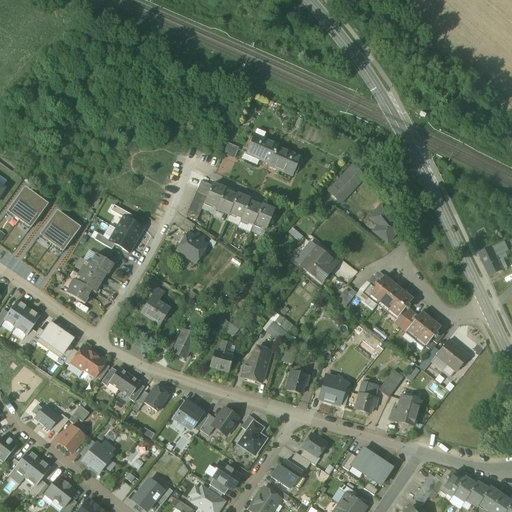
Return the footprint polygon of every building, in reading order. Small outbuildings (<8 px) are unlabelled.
[(257,130),(254,136),(263,140),(265,134),(257,130)] [(254,136),(246,154),(260,160),(265,162),(269,164),(268,166),(269,166),(277,146),(263,140),(254,136)] [(233,146),(228,144),(223,155),(229,157),(233,146)] [(239,148),(233,146),(229,157),(234,159),(239,148)] [(300,158),(277,148),(278,146),(277,146),(269,166),(273,168),(292,176),(300,158)] [(260,160),(246,154),(244,153),(241,159),(257,166),(260,160)] [(328,191),(341,204),(365,178),(352,166),(328,191)] [(212,186),(201,181),(198,188),(209,192),(212,186)] [(225,191),(212,185),(209,192),(206,199),(204,203),(216,208),(217,208),(224,192),(225,191)] [(209,192),(198,188),(195,194),(206,199),(209,192)] [(19,220),(36,197),(26,190),(22,196),(21,194),(8,212),(19,220)] [(224,192),(217,208),(216,208),(216,210),(228,216),(229,214),(236,197),(224,192)] [(206,199),(195,194),(193,200),(204,204),(204,203),(206,199)] [(249,201),(237,195),(236,197),(229,214),(241,219),(248,203),(249,201)] [(46,204),(36,197),(19,220),(30,229),(43,211),(42,210),(46,204)] [(204,204),(193,200),(191,205),(201,210),(204,204)] [(248,203),(241,219),(240,221),(253,226),(254,224),(261,208),(260,208),(248,203)] [(201,210),(191,205),(188,211),(199,215),(201,210)] [(274,211),(261,205),(260,208),(261,208),(254,224),(266,230),(274,211)] [(132,216),(114,206),(111,212),(123,219),(123,218),(129,221),(132,216)] [(398,230),(386,220),(391,213),(381,206),(371,219),(379,226),(374,233),(387,244),(398,230)] [(199,215),(188,211),(186,217),(196,221),(199,215)] [(51,249),(69,224),(57,216),(39,241),(51,249)] [(129,221),(123,218),(123,219),(116,230),(135,242),(143,230),(129,221)] [(185,219),(179,229),(188,235),(194,225),(185,219)] [(81,232),(69,224),(51,249),(63,258),(81,232)] [(135,242),(116,230),(110,242),(109,242),(115,245),(128,254),(135,242)] [(110,242),(98,234),(94,240),(112,251),(115,245),(109,242),(110,242)] [(206,247),(188,235),(186,238),(183,236),(181,237),(178,242),(178,244),(181,246),(177,252),(188,259),(189,258),(195,262),(200,255),(201,256),(206,247)] [(504,242),(479,254),(490,277),(503,271),(496,257),(508,251),(504,242)] [(328,258),(312,245),(307,251),(311,255),(301,267),(321,283),(331,271),(323,264),(328,258)] [(114,260),(104,254),(101,259),(111,265),(114,260)] [(101,259),(96,255),(90,265),(107,275),(113,266),(111,265),(101,259)] [(90,265),(85,262),(80,272),(101,284),(103,281),(104,281),(107,275),(90,265)] [(101,284),(80,272),(74,281),(91,291),(96,294),(99,289),(98,288),(101,284)] [(374,289),(369,296),(378,303),(393,285),(384,277),(374,289)] [(74,281),(73,281),(73,282),(74,282),(70,290),(68,289),(65,294),(84,305),(90,296),(88,295),(91,291),(74,281)] [(369,285),(362,294),(367,299),(369,296),(374,289),(369,285)] [(393,285),(378,303),(388,311),(403,292),(393,285)] [(163,294),(153,287),(149,294),(152,296),(141,313),(160,326),(169,311),(157,303),(163,294)] [(403,292),(388,311),(398,319),(406,308),(412,300),(403,292)] [(348,294),(340,305),(344,309),(353,298),(348,294)] [(28,309),(17,301),(8,314),(3,321),(4,322),(15,329),(28,309)] [(406,308),(398,319),(394,324),(399,328),(412,312),(406,308)] [(40,317),(28,309),(15,329),(26,337),(31,330),(40,317)] [(412,312),(399,328),(405,333),(406,331),(417,317),(412,312)] [(417,317),(406,331),(416,339),(431,320),(421,313),(417,317)] [(236,317),(223,331),(231,338),(244,325),(236,317)] [(431,320),(416,339),(426,347),(441,328),(431,320)] [(287,322),(281,330),(286,334),(292,326),(287,322)] [(281,330),(273,323),(266,333),(274,339),(280,332),(284,336),(286,334),(281,330)] [(62,332),(50,324),(38,342),(49,350),(62,332)] [(31,330),(26,337),(20,345),(26,348),(36,334),(31,330)] [(183,331),(172,354),(185,360),(196,337),(183,331)] [(73,340),(62,332),(49,350),(61,358),(73,340)] [(280,332),(274,339),(279,343),(284,336),(280,332)] [(439,332),(432,341),(437,345),(444,336),(439,332)] [(169,340),(165,350),(170,353),(175,342),(169,340)] [(469,357),(449,341),(439,353),(435,357),(436,357),(431,363),(450,377),(454,372),(455,373),(469,357)] [(231,345),(221,342),(218,353),(228,356),(231,345)] [(78,354),(71,364),(82,372),(94,355),(83,347),(78,354)] [(255,356),(252,356),(249,365),(245,364),(241,378),(261,384),(270,353),(257,349),(255,356)] [(433,349),(425,359),(431,363),(436,357),(435,357),(439,353),(433,349)] [(73,350),(64,364),(69,367),(71,364),(78,354),(73,350)] [(218,353),(214,352),(210,368),(227,373),(232,357),(228,356),(218,353)] [(294,356),(286,354),(284,362),(292,365),(294,356)] [(94,355),(82,372),(94,380),(106,363),(94,355)] [(414,368),(407,378),(411,381),(418,371),(414,368)] [(111,369),(101,384),(106,387),(109,384),(108,384),(116,372),(111,369)] [(129,376),(118,369),(116,372),(108,384),(109,384),(119,391),(129,376)] [(392,372),(379,390),(389,397),(402,380),(392,372)] [(306,377),(291,373),(286,390),(301,395),(306,377)] [(140,384),(129,376),(119,391),(129,398),(130,399),(139,385),(140,384)] [(335,379),(326,377),(319,400),(339,406),(344,389),(347,386),(342,381),(343,381),(337,376),(335,379)] [(441,398),(446,393),(433,381),(428,387),(441,398)] [(367,385),(362,383),(355,410),(370,414),(377,388),(367,385)] [(139,385),(130,399),(129,398),(128,399),(134,403),(144,388),(139,385)] [(168,397),(155,387),(149,396),(143,403),(157,413),(168,397)] [(144,392),(134,407),(138,410),(143,403),(149,396),(144,392)] [(420,404),(401,399),(394,421),(413,427),(420,404)] [(185,402),(173,420),(190,432),(202,416),(195,411),(196,409),(185,402)] [(60,419),(44,407),(42,410),(37,406),(31,413),(36,417),(34,420),(38,423),(38,424),(43,428),(44,427),(49,432),(60,419)] [(79,407),(68,421),(74,425),(78,420),(82,423),(89,414),(79,407)] [(237,419),(224,410),(216,421),(212,427),(214,429),(225,436),(237,419)] [(210,416),(199,431),(208,437),(214,429),(212,427),(216,421),(210,416)] [(248,417),(240,428),(246,432),(253,422),(253,423),(255,421),(248,417)] [(246,432),(239,443),(239,447),(245,450),(248,449),(249,449),(256,454),(266,440),(259,435),(263,429),(253,423),(253,422),(246,432)] [(84,438),(71,427),(58,443),(71,454),(79,444),(81,444),(84,439),(84,438)] [(326,445),(311,435),(302,449),(317,459),(326,445)] [(3,436),(0,440),(0,460),(3,463),(16,447),(12,443),(12,442),(8,439),(8,440),(3,436)] [(80,463),(97,476),(113,457),(111,455),(114,451),(104,443),(101,447),(96,443),(94,446),(90,442),(80,454),(84,458),(80,463)] [(375,457),(360,447),(348,465),(363,475),(375,457)] [(19,464),(13,470),(14,471),(24,479),(39,460),(28,451),(19,464)] [(291,460),(308,467),(311,461),(294,454),(291,460)] [(390,467),(375,457),(363,475),(378,485),(390,467)] [(138,469),(142,464),(136,459),(132,465),(138,469)] [(14,460),(3,474),(8,478),(14,471),(13,470),(19,464),(14,460)] [(39,460),(24,479),(35,487),(35,488),(41,481),(50,469),(39,460)] [(282,461),(270,478),(290,491),(301,473),(282,461)] [(230,492),(240,476),(220,463),(210,478),(230,492)] [(445,485),(441,490),(453,498),(455,495),(454,495),(464,481),(453,474),(445,485)] [(440,482),(430,475),(426,481),(436,487),(440,482)] [(476,486),(465,479),(464,481),(454,495),(455,495),(466,503),(467,500),(476,486)] [(57,480),(46,494),(63,507),(64,508),(71,499),(75,494),(68,489),(69,487),(65,484),(64,485),(57,480)] [(41,481),(35,488),(35,487),(29,495),(34,499),(45,485),(41,481)] [(148,481),(132,501),(145,511),(146,511),(163,492),(148,481)] [(436,487),(426,481),(423,486),(433,492),(433,491),(436,487)] [(436,487),(433,491),(438,495),(441,490),(445,485),(440,482),(436,487)] [(476,486),(467,500),(478,508),(480,506),(480,505),(489,491),(478,484),(476,486)] [(356,494),(341,485),(338,490),(345,495),(346,495),(353,499),(356,494)] [(433,492),(423,486),(420,491),(429,497),(433,492)] [(222,495),(210,487),(207,491),(219,500),(222,495)] [(207,491),(201,488),(191,503),(205,511),(217,511),(224,503),(219,500),(207,491)] [(271,493),(266,490),(264,488),(256,500),(273,511),(281,500),(271,493)] [(289,498),(274,488),(271,493),(281,500),(281,499),(286,503),(289,498)] [(489,491),(480,505),(480,506),(489,511),(491,511),(502,497),(491,489),(489,491)] [(429,497),(420,491),(416,495),(426,502),(429,497)] [(353,499),(346,495),(345,495),(339,505),(350,511),(362,511),(366,508),(353,499)] [(426,502),(416,495),(413,501),(422,507),(426,502)] [(511,503),(502,497),(491,511),(507,511),(511,505),(511,503)] [(71,499),(64,508),(63,507),(59,511),(70,511),(77,504),(71,499)] [(272,511),(273,511),(256,500),(248,511),(249,511),(272,511)] [(102,511),(88,501),(79,511),(102,511)] [(193,511),(179,502),(174,509),(179,511),(193,511)]
